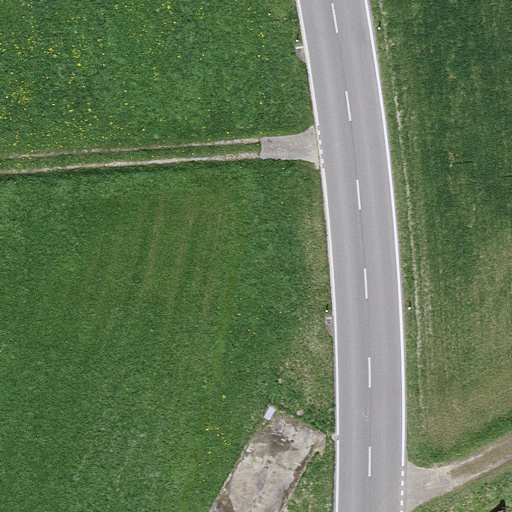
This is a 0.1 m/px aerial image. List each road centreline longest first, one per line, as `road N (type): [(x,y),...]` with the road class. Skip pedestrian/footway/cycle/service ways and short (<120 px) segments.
road 1 (secondary): [(329,0),(356,199),(366,511)]
road 2 (track): [(366,480),(511,433)]
